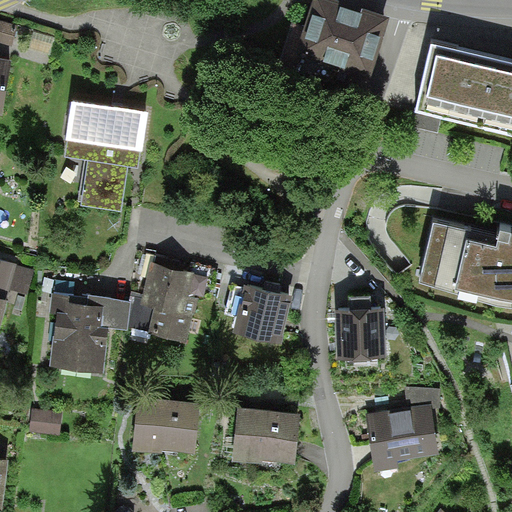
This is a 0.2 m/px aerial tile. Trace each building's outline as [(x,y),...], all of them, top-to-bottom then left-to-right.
[(366,80),(386,18),(328,0),(311,0),(302,31),(292,28),(279,68),(339,87),(343,73),(366,80)] [(17,23),(0,19),(0,41),(12,44),(17,23)] [(55,38),(34,32),(30,48),(51,54),(55,38)] [(511,56),(433,37),(412,121),(440,128),(444,111),(511,128),(511,56)] [(0,58),(0,114),(2,114),(11,60),(0,58)] [(114,106),(73,101),(65,158),(84,160),(78,206),(122,212),(127,175),(128,166),(140,167),(147,111),(114,106)] [(435,218),(420,277),(498,301),(511,302),(511,227),(501,226),(497,241),(470,235),(472,226),(435,218)] [(0,333),(10,291),(30,296),(36,269),(0,260),(0,333)] [(133,302),(128,326),(149,331),(148,334),(187,343),(198,299),(189,297),(190,293),(203,296),(208,279),(194,276),(194,274),(171,268),(152,265),(145,297),(134,295),(133,302)] [(226,313),(237,316),(234,331),(281,343),(292,297),(263,290),(244,285),(243,289),(233,286),(226,313)] [(128,326),(133,302),(91,295),(89,295),(87,305),(67,303),(68,296),(53,294),(51,314),(56,315),(50,366),(105,372),(110,328),(128,330),(128,326)] [(336,308),(337,358),(387,355),(384,307),(372,308),(372,295),(361,296),(348,296),(349,308),(336,308)] [(440,389),(406,388),(407,409),(431,405),(432,409),(440,408),(440,389)] [(164,449),(196,453),(201,404),(138,398),(133,450),(164,453),(164,449)] [(366,416),(376,471),(399,467),(398,459),(439,453),(432,409),(431,405),(407,409),(366,416)] [(33,408),(30,431),(60,434),(63,411),(33,408)] [(237,408),(232,462),(296,468),(301,414),(237,408)] [(172,507),(216,498),(212,476),(167,485),(172,507)]
